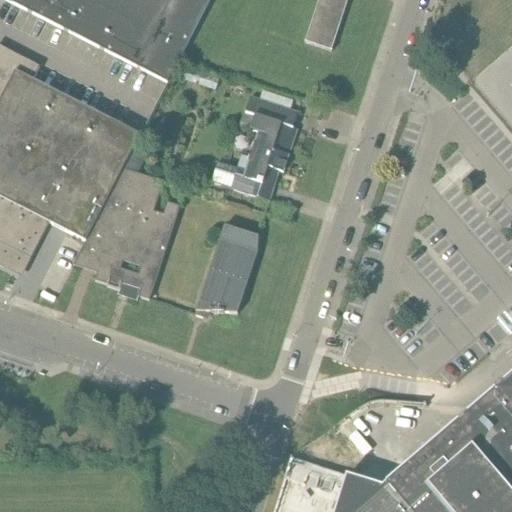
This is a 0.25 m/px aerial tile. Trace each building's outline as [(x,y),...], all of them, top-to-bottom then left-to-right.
[(4,0),(4,1),(11,5),(137,69),(143,57),(172,0),(4,0)] [(324,0),(320,0),(301,55),(323,63),(344,7),(324,0)] [(86,243),(123,171),(141,138),(133,134),(33,83),(40,69),(0,48),(0,265),(20,276),(30,256),(46,223),(86,243)] [(279,174),(283,175),(297,132),(293,131),(299,115),(252,100),(246,117),(254,120),(250,133),(258,135),(255,147),(254,146),(248,165),(249,166),(247,172),(238,169),(237,171),(218,165),(212,184),(231,190),(231,191),(270,204),(279,174)] [(107,288),(150,302),(180,209),(167,205),(163,216),(154,214),(164,184),(143,178),(128,172),(123,171),(86,243),(74,267),(97,275),(95,282),(108,286),(107,288)] [(195,317),(202,319),(204,320),(206,314),(210,314),(210,315),(225,316),(225,315),(238,316),(239,300),(243,301),(244,285),(248,286),(249,270),(253,271),(254,255),(258,255),(259,239),(225,228),(195,317)] [(511,511),(511,377),(473,411),(355,511),(511,511)]
